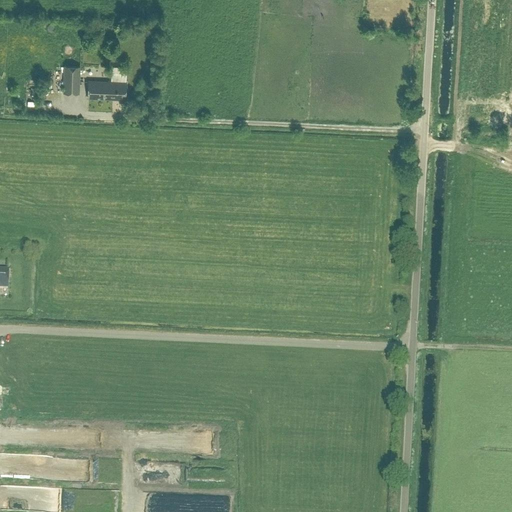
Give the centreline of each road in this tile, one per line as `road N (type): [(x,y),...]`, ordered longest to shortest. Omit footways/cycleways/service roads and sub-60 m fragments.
road 1 (unclassified): [(403,511),(431,0)]
road 2 (track): [(130,116),(424,130)]
road 3 (unknown): [(122,511),(130,482),(125,443),(7,430)]
